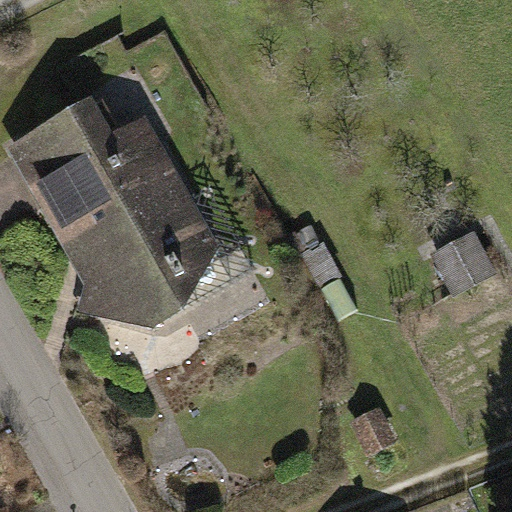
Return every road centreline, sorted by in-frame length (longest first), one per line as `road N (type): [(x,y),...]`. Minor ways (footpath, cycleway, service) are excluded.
road 1 (residential): [(89,511),(0,348)]
road 2 (track): [(354,511),(511,451)]
